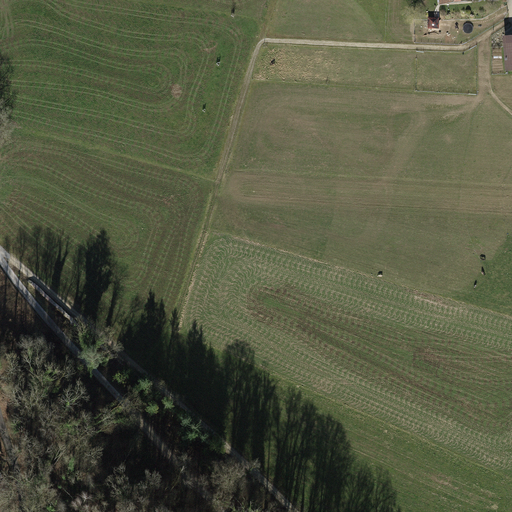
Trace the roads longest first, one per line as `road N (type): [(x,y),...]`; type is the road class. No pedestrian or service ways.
road 1 (track): [(0,251),(220,434),(297,511)]
road 2 (track): [(0,263),(220,511)]
